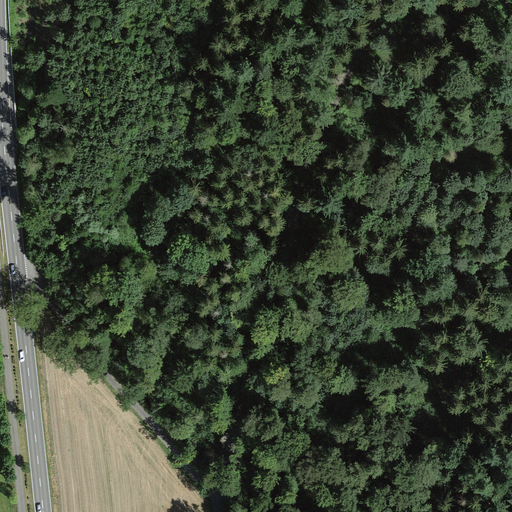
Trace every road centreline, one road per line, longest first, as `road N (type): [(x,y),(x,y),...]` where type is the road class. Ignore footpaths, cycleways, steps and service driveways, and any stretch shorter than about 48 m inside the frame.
road 1 (secondary): [(42,511),(0,97)]
road 2 (track): [(292,223),(333,237),(387,285),(492,511)]
road 3 (track): [(17,270),(37,277),(212,495)]
road 4 (track): [(292,223),(260,305),(222,480),(212,495)]
road 5 (track): [(381,0),(292,223)]
road 6 (track): [(1,123),(40,79),(60,0)]
